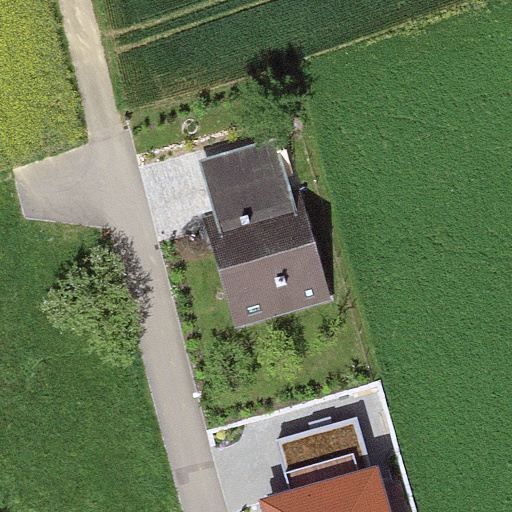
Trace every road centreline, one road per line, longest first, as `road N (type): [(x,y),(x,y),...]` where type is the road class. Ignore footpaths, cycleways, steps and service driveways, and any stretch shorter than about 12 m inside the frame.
road 1 (residential): [(106,126),(212,511)]
road 2 (track): [(80,0),(106,126)]
